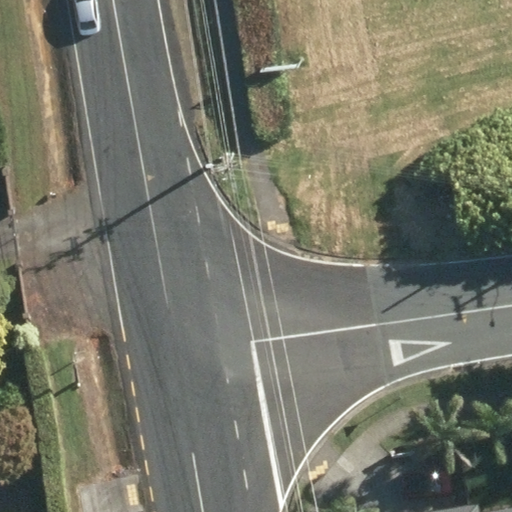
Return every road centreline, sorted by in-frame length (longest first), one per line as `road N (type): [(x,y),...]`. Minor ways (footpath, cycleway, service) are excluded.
road 1 (tertiary): [(176,355),(113,0)]
road 2 (residential): [(176,355),(511,306)]
road 3 (tertiary): [(203,511),(176,355)]
